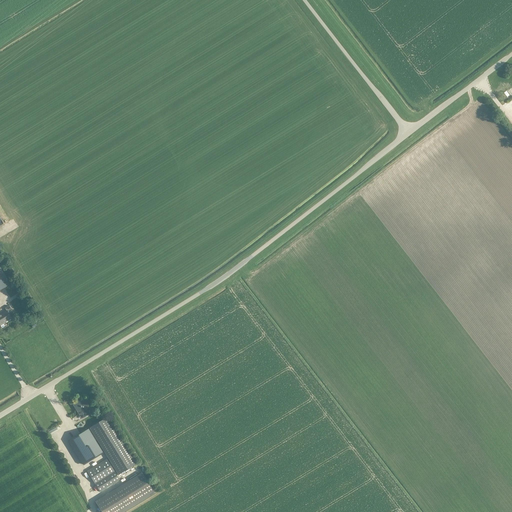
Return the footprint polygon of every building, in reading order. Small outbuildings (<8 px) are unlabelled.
[(0,290),(10,284),(0,267),(0,290)] [(9,316),(13,313),(9,306),(5,308),(6,311),(0,315),(0,325),(11,319),(9,316)] [(79,420),(93,412),(90,408),(84,399),(84,398),(79,402),(78,400),(70,405),(79,420)] [(108,417),(90,428),(119,475),(137,464),(108,417)] [(83,465),(102,453),(88,429),(68,441),(83,465)] [(87,471),(95,485),(100,492),(119,480),(115,473),(107,459),(87,471)] [(124,511),(155,493),(142,473),(95,502),(101,511),(124,511)]
